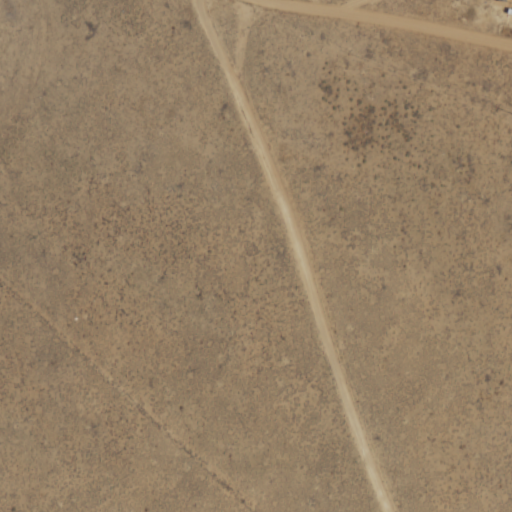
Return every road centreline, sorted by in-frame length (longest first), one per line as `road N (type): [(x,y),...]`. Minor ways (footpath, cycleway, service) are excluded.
road 1 (residential): [(92,511),(76,364),(175,0)]
road 2 (residential): [(261,0),(511,62)]
